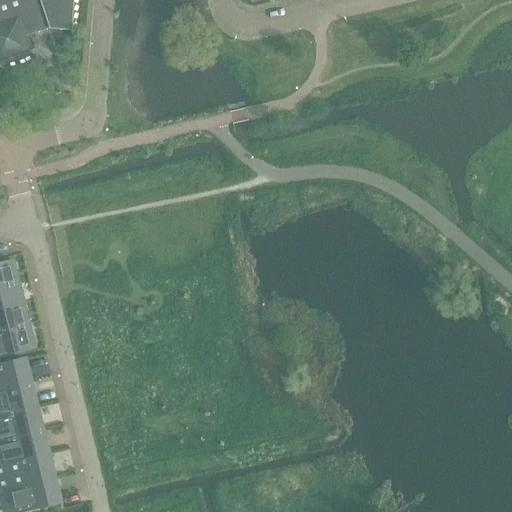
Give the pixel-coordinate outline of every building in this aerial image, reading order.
[(0,0),(0,60),(31,51),(26,37),(52,28),(72,29),(73,0),(0,0)] [(13,261),(0,264),(0,287),(18,283),(13,261)] [(18,283),(0,287),(0,309),(23,304),(18,283)] [(23,304),(0,309),(0,331),(28,325),(23,304)] [(28,325),(0,331),(0,354),(34,347),(28,325)] [(0,391),(31,383),(25,359),(0,365),(0,391)] [(0,415),(37,407),(31,383),(0,391),(0,415)] [(0,440),(43,430),(37,407),(0,415),(0,440)] [(0,465),(49,453),(43,430),(0,440),(0,465)] [(0,489),(0,490),(54,477),(49,453),(0,465),(0,489)] [(5,511),(14,511),(60,501),(54,477),(0,490),(5,511)]
